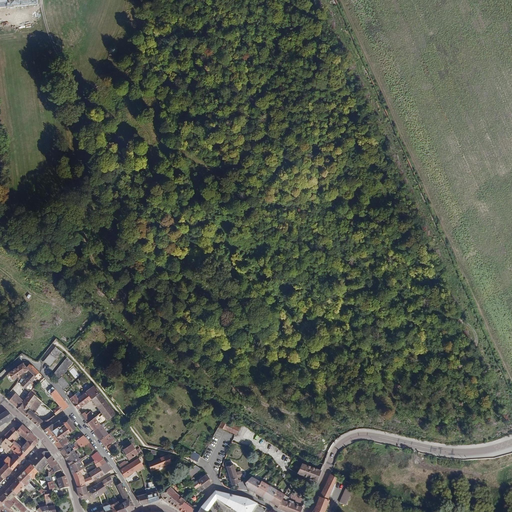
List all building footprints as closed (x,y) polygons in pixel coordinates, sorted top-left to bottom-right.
[(44,361),(49,366),(61,351),(55,347),(44,361)] [(54,374),(59,378),(61,376),(73,362),(67,357),(54,374)] [(9,373),(13,379),(17,376),(19,380),(20,378),(20,374),(27,369),(26,368),(23,363),(9,373)] [(23,363),(26,368),(27,369),(32,374),(36,377),(33,379),(35,381),(38,384),(39,382),(40,382),(44,377),(32,366),(29,364),(26,363),(23,363)] [(75,378),(79,375),(73,369),(69,372),(75,378)] [(56,381),(63,389),(69,384),(61,376),(59,378),(56,381)] [(44,377),(40,382),(42,385),(43,384),(48,391),(50,394),(60,405),(53,411),(56,415),(63,410),(68,406),(55,389),(46,380),(44,377)] [(31,381),(28,378),(21,385),(25,388),(30,392),(36,385),(33,383),(35,381),(33,379),(31,381)] [(82,395),(87,403),(91,399),(100,393),(94,386),(82,395)] [(17,408),(25,415),(30,409),(37,398),(38,397),(30,392),(24,402),(17,408)] [(9,401),(17,408),(24,402),(15,393),(9,401)] [(91,399),(95,404),(101,412),(103,415),(108,420),(116,414),(103,397),(100,393),(91,399)] [(70,398),(78,409),(87,403),(82,395),(78,398),(75,395),(70,398)] [(42,402),(37,398),(30,409),(25,415),(38,426),(42,422),(42,421),(38,416),(39,415),(35,412),(42,402)] [(0,445),(0,446),(6,440),(7,439),(8,439),(13,433),(17,437),(19,434),(24,439),(30,432),(22,425),(17,431),(14,428),(0,440),(0,425),(13,418),(6,412),(0,415),(0,445)] [(44,430),(54,443),(65,436),(75,429),(69,421),(69,420),(65,415),(44,430)] [(87,423),(93,431),(101,424),(102,425),(108,420),(103,415),(99,417),(98,415),(93,418),(94,418),(87,423)] [(232,420),(225,416),(219,426),(235,434),(236,434),(239,428),(230,424),(232,420)] [(19,423),(14,428),(17,431),(22,425),(19,423)] [(93,431),(100,440),(109,434),(102,425),(101,424),(93,431)] [(117,428),(122,435),(128,431),(123,424),(117,428)] [(24,439),(27,441),(27,442),(33,448),(37,444),(37,439),(30,432),(24,439)] [(74,437),(75,438),(77,440),(83,435),(80,432),(74,437)] [(8,439),(14,445),(25,457),(33,448),(27,442),(24,445),(22,448),(14,441),(18,438),(17,437),(13,433),(8,439)] [(100,440),(105,447),(114,441),(109,434),(100,440)] [(89,442),(83,435),(77,440),(78,443),(81,447),(83,446),(89,442)] [(54,443),(59,450),(67,444),(69,443),(68,441),(65,436),(54,443)] [(5,450),(8,452),(11,449),(14,445),(8,439),(7,439),(6,440),(0,446),(5,450)] [(95,449),(89,442),(83,446),(88,454),(95,449)] [(123,449),(129,459),(138,454),(131,444),(123,449)] [(11,449),(14,452),(13,453),(15,455),(16,454),(22,460),(25,457),(14,445),(11,449)] [(60,451),(64,456),(74,450),(76,449),(74,447),(73,448),(71,446),(70,445),(67,446),(60,451)] [(107,447),(111,454),(115,451),(111,445),(107,447)] [(64,456),(70,465),(80,460),(78,456),(80,455),(78,453),(76,454),(75,452),(80,449),(79,448),(76,449),(74,450),(64,456)] [(52,456),(49,452),(44,452),(41,455),(47,460),(52,456)] [(92,456),(95,461),(94,461),(95,463),(103,459),(97,452),(91,456),(92,456)] [(190,458),(197,462),(200,456),(193,452),(190,458)] [(13,458),(19,463),(22,460),(16,454),(15,455),(13,453),(11,456),(13,458)] [(149,463),(151,471),(172,463),(170,460),(173,459),(177,460),(178,457),(172,454),(169,455),(169,454),(150,462),(149,459),(148,459),(147,460),(149,462),(149,463)] [(31,465),(38,472),(46,462),(47,460),(41,455),(31,465)] [(47,463),(48,463),(45,466),(50,472),(52,469),(58,465),(52,456),(47,460),(46,462),(47,463)] [(3,462),(12,471),(19,463),(13,458),(11,460),(8,457),(5,460),(3,462)] [(120,469),(125,478),(136,470),(137,472),(141,470),(140,468),(143,466),(138,458),(129,463),(121,469),(120,469)] [(73,473),(77,487),(85,485),(90,482),(93,481),(90,476),(89,472),(99,466),(106,462),(103,459),(95,463),(94,461),(90,463),(84,467),(79,470),(73,473)] [(12,471),(3,462),(2,460),(0,461),(0,482),(0,483),(4,479),(12,471)] [(70,465),(72,473),(73,473),(79,470),(84,467),(80,460),(70,465)] [(118,465),(121,469),(129,463),(128,461),(126,462),(125,461),(118,465)] [(46,462),(38,472),(39,472),(47,463),(46,462)] [(99,466),(105,474),(111,469),(106,462),(99,466)] [(226,466),(232,485),(238,483),(240,490),(247,491),(244,482),(244,481),(241,482),(239,482),(238,481),(237,478),(242,476),(240,471),(236,472),(233,464),(231,465),(230,462),(226,463),(227,466),(226,466)] [(302,464),(297,473),(316,481),(321,470),(302,464)] [(31,479),(32,480),(35,477),(34,476),(38,472),(31,465),(25,472),(31,479)] [(52,469),(50,472),(50,473),(48,472),(48,473),(48,476),(45,478),(47,483),(52,481),(51,476),(55,473),(61,470),(58,465),(52,469)] [(188,472),(191,475),(192,476),(195,473),(198,471),(200,469),(195,465),(188,472)] [(89,472),(90,476),(93,481),(105,474),(99,466),(89,472)] [(24,487),(25,488),(29,483),(28,481),(31,479),(25,472),(17,479),(24,487)] [(212,482),(206,474),(198,481),(201,485),(204,488),(212,482)] [(316,507),(312,511),(322,511),(329,495),(331,496),(335,485),(334,484),(336,479),(342,482),(344,479),(338,476),(336,478),(330,474),(326,485),(319,496),(316,507)] [(63,477),(57,479),(60,489),(67,488),(69,487),(65,476),(63,477)] [(245,482),(247,488),(278,506),(282,499),(285,494),(261,481),(261,482),(251,477),(245,482)] [(9,488),(16,495),(24,487),(17,479),(9,488)] [(192,485),(196,489),(201,485),(198,481),(198,480),(192,485)] [(107,490),(104,486),(101,482),(93,487),(99,495),(105,492),(107,490)] [(25,488),(27,491),(26,492),(27,492),(28,493),(35,489),(29,483),(25,488)] [(122,503),(127,511),(133,510),(134,506),(121,483),(117,485),(125,501),(122,503)] [(77,488),(79,497),(81,497),(82,500),(88,496),(87,493),(87,492),(85,485),(77,487),(77,488)] [(347,485),(339,503),(346,505),(354,488),(347,485)] [(145,489),(146,494),(149,503),(149,504),(159,500),(156,486),(155,486),(146,488),(145,489)] [(89,489),(90,491),(95,498),(99,495),(93,487),(89,489)] [(175,492),(170,487),(161,494),(163,498),(165,501),(170,504),(179,495),(175,492)] [(14,505),(17,509),(21,511),(28,511),(13,498),(16,495),(9,488),(2,495),(14,505)] [(207,511),(205,511),(215,497),(217,498),(238,511),(251,511),(257,503),(247,498),(215,491),(201,507),(197,511),(207,511)] [(136,497),(141,505),(149,503),(146,494),(136,497)] [(0,511),(2,511),(4,509),(5,509),(5,508),(3,505),(3,504),(6,507),(10,510),(11,508),(13,508),(16,510),(17,509),(14,505),(2,495),(0,497),(0,511)] [(184,502),(185,501),(184,500),(188,498),(186,496),(182,498),(179,495),(170,504),(181,511),(191,511),(194,509),(184,502)] [(215,497),(205,511),(207,511),(217,498),(215,497)] [(278,506),(277,508),(286,511),(299,511),(302,507),(295,504),(293,501),(289,500),(288,500),(287,501),(283,499),(282,499),(278,506)] [(113,504),(117,511),(126,511),(127,511),(122,503),(120,504),(118,501),(114,504),(113,504)] [(48,511),(46,503),(38,505),(39,508),(42,511),(48,511)] [(51,503),(46,503),(48,511),(55,511),(54,503),(51,503)]
